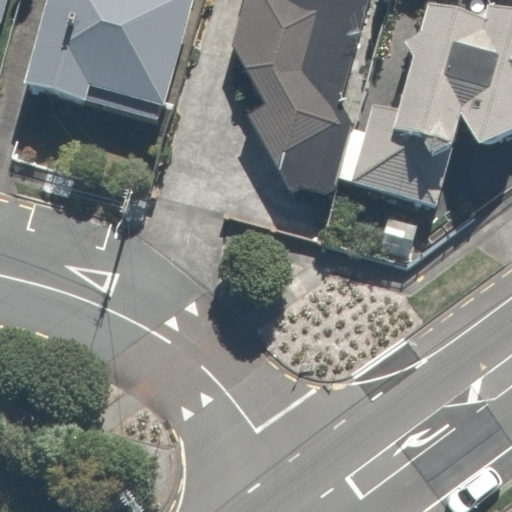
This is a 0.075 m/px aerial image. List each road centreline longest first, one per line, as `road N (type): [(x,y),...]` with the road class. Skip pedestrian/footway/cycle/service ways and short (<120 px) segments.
road 1 (residential): [(318,510),(193,356),(132,319),(0,278)]
road 2 (tertiary): [(511,368),(318,510)]
